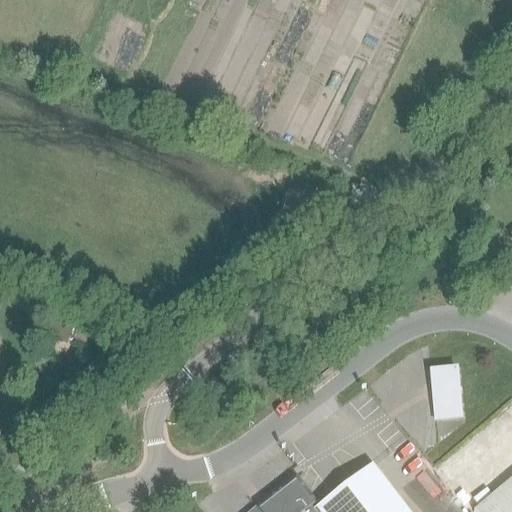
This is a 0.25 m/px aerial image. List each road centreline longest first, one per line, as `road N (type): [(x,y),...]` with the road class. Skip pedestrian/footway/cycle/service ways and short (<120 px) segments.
road 1 (tertiary): [(163,482),(153,420),(166,394),(511,111)]
road 2 (unclassified): [(163,482),(231,461),(432,329),(511,339)]
